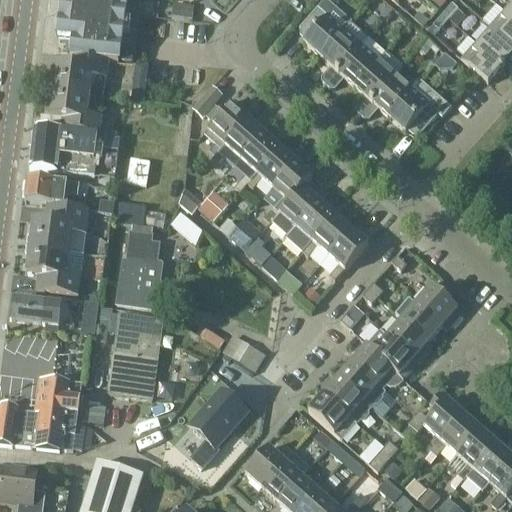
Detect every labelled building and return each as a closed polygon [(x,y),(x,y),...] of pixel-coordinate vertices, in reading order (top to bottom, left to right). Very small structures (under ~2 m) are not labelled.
[(70,57),(107,62),(117,63),(124,0),(62,0),(57,38),(71,40),(69,57),(70,57)] [(151,16),(153,1),(143,0),(142,0),(141,14),(151,16)] [(449,0),(432,0),(431,2),(441,10),(449,0)] [(326,1),(318,10),(299,31),(309,40),(304,45),(321,61),(345,34),(353,25),(326,1)] [(187,23),(189,8),(175,6),(173,21),(187,23)] [(443,17),(449,22),(458,11),(452,6),(443,17)] [(511,20),(504,13),(490,30),(511,48),(511,20)] [(423,30),(429,24),(419,15),(414,21),(423,30)] [(434,28),(428,34),(434,39),(449,22),(443,17),(433,27),(434,28)] [(511,48),(490,30),(476,46),(503,70),(511,59),(511,48)] [(345,34),(321,61),(331,69),(321,80),(321,84),(326,88),(362,48),(345,34)] [(476,46),(461,63),(488,86),(503,70),(476,46)] [(362,48),(326,88),(331,92),(335,92),(344,81),(355,90),(378,63),(362,48)] [(107,62),(70,57),(69,69),(53,67),(51,85),(56,85),(55,94),(87,98),(90,78),(105,80),(107,62)] [(378,63),(355,90),(365,99),(355,110),(355,114),(360,118),(395,78),(378,63)] [(395,78),(360,118),(365,122),(369,122),(379,112),(388,120),(412,93),(395,78)] [(412,93),(388,120),(406,135),(411,130),(420,138),(438,117),(442,121),(451,110),(421,83),(412,93)] [(87,98),(55,94),(54,101),(49,100),(47,119),(62,121),(60,133),(98,138),(100,120),(85,118),(87,98)] [(213,109),(203,100),(193,111),(203,120),(213,109)] [(209,154),(215,159),(248,122),(247,121),(251,117),(234,102),(207,133),(219,143),(209,154)] [(248,122),(215,159),(221,164),(230,153),(241,162),(264,136),(248,122)] [(110,139),(98,138),(60,133),(35,130),(30,171),(93,179),(95,163),(61,159),(61,157),(64,157),(65,146),(108,152),(110,139)] [(264,136),(241,162),(250,171),(241,182),(247,187),(280,150),(264,136)] [(280,150),(247,187),(253,192),(262,181),(273,191),(296,164),(300,160),(284,146),(280,150)] [(109,152),(106,170),(116,172),(118,154),(109,152)] [(296,164),(273,191),(283,200),(274,210),(279,215),(302,189),(303,190),(313,179),(296,164)] [(47,205),(47,207),(65,209),(67,199),(77,200),(86,197),(87,197),(88,187),(79,188),(28,182),(26,203),(47,205)] [(302,189),(279,215),(269,226),(275,231),(285,220),(295,230),(318,203),(303,190),(302,189)] [(215,192),(198,209),(213,223),(230,206),(215,192)] [(318,203),(295,230),(306,239),(297,250),(302,255),(335,218),(318,203)] [(114,205),(114,208),(101,206),(99,216),(112,218),(111,224),(132,227),(130,235),(127,262),(122,261),(115,309),(156,315),(159,296),(161,295),(162,286),(161,285),(163,267),(162,265),(157,264),(159,247),(151,246),(152,238),(153,230),(143,229),(146,210),(114,205)] [(65,209),(47,207),(45,224),(33,222),(29,249),(69,254),(71,234),(85,236),(88,214),(65,211),(65,209)] [(171,227),(194,245),(204,233),(182,214),(171,227)] [(335,218),(302,255),(308,260),(318,249),(328,258),(351,232),(335,218)] [(247,220),(230,237),(244,252),(261,235),(247,220)] [(368,247),(351,232),(328,258),(340,268),(330,279),(335,284),(368,247)] [(69,254),(29,249),(26,276),(38,278),(36,293),(77,299),(80,276),(66,274),(69,254)] [(292,294),(300,285),(272,258),(263,267),(292,294)] [(407,268),(397,260),(391,267),(401,275),(407,268)] [(368,292),(378,301),(383,295),(373,287),(368,292)] [(431,289),(416,306),(443,329),(458,312),(431,289)] [(368,292),(362,300),(372,308),(378,301),(368,292)] [(58,330),(59,319),(43,317),(44,306),(14,302),(11,324),(58,330)] [(83,334),(97,335),(98,303),(85,302),(83,334)] [(443,329),(416,306),(407,316),(401,311),(396,317),(402,322),(428,345),(443,329)] [(347,316),(354,322),(360,314),(354,309),(347,316)] [(106,311),(105,333),(117,333),(118,312),(106,311)] [(152,402),(163,323),(120,317),(109,396),(152,402)] [(340,325),(350,333),(355,326),(346,318),(340,325)] [(428,345),(402,322),(388,338),(419,366),(433,350),(427,346),(428,345)] [(380,332),(366,348),(404,382),(419,366),(388,338),(380,332)] [(223,356),(257,371),(265,353),(232,338),(223,356)] [(404,382),(366,348),(351,364),(378,387),(391,372),(403,383),(404,382)] [(378,387),(351,364),(337,381),(363,404),(378,387)] [(0,448),(13,450),(13,449),(34,452),(34,453),(60,456),(60,453),(73,455),(73,453),(81,454),(83,439),(75,438),(78,417),(81,401),(80,401),(82,387),(70,386),(70,385),(38,381),(33,415),(19,413),(19,410),(0,407),(0,448)] [(363,404),(337,381),(322,397),(349,420),(363,404)] [(189,431),(206,446),(191,463),(202,473),(219,455),(216,453),(248,416),(221,393),(189,431)] [(349,420),(322,397),(308,414),(334,437),(349,420)] [(463,418),(446,403),(439,397),(430,407),(437,413),(429,423),(419,414),(408,427),(418,436),(424,430),(435,440),(425,450),(431,455),(463,418)] [(87,424),(104,424),(104,407),(88,406),(87,424)] [(463,418),(431,455),(431,456),(426,462),(431,467),(446,449),(457,459),(480,432),(463,418)] [(480,432),(457,459),(467,468),(450,487),(456,492),(466,481),(496,447),(480,432)] [(334,441),(327,449),(358,479),(366,470),(334,441)] [(388,444),(370,466),(377,472),(396,450),(388,444)] [(511,461),(496,447),(466,481),(482,495),(489,487),(511,461)] [(245,476),(262,491),(293,456),(287,450),(279,459),(268,450),(245,476)] [(293,456),(262,491),(278,505),(301,479),(292,471),(300,462),(293,456)] [(511,461),(489,487),(500,497),(490,507),(495,511),(497,511),(506,503),(511,507),(511,461)] [(97,466),(95,471),(82,511),(132,511),(143,480),(97,466)] [(19,511),(44,511),(47,496),(35,494),(38,477),(2,472),(0,487),(0,503),(20,506),(19,511)] [(301,479),(278,505),(285,511),(301,511),(326,485),(319,479),(311,488),(301,479)] [(430,511),(440,499),(415,479),(405,491),(430,511)] [(403,511),(408,511),(415,504),(385,481),(377,492),(403,511)] [(326,485),(301,511),(330,511),(334,508),(324,499),(332,490),(326,485)] [(464,511),(448,499),(436,511),(464,511)]
